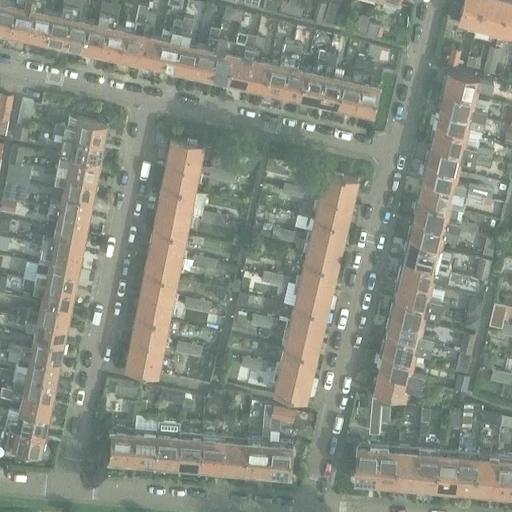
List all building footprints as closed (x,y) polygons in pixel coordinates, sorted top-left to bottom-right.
[(0,0),(0,32),(8,34),(15,3),(7,1),(6,0),(0,0)] [(20,34),(27,36),(35,0),(16,0),(15,3),(8,34),(20,37),(20,34)] [(45,43),(52,11),(43,9),(45,0),(35,0),(27,36),(34,37),(33,40),(45,43)] [(56,42),(64,44),(73,0),(64,0),(61,13),(52,11),(45,43),(56,45),(56,42)] [(81,51),(88,19),(79,17),(83,0),(73,0),(64,44),(71,45),(71,48),(81,51)] [(329,0),(324,19),(333,22),(339,3),(329,0)] [(463,0),(459,20),(476,24),(482,0),(463,0)] [(507,0),(482,0),(476,24),(499,30),(507,0)] [(511,0),(507,0),(499,30),(511,33),(511,0)] [(93,51),(100,52),(111,3),(102,1),(97,21),(88,19),(81,51),(93,53),(93,51)] [(118,59),(125,27),(115,25),(120,5),(111,3),(100,52),(108,54),(107,56),(118,59)] [(129,59),(136,60),(147,12),(149,6),(140,4),(134,29),(125,27),(118,59),(129,61),(129,59)] [(136,63),(154,67),(162,35),(152,33),(156,14),(147,12),(136,60),(136,63)] [(179,73),(191,75),(198,43),(189,41),(194,18),(185,16),(184,20),(173,68),(180,70),(179,73)] [(166,67),(173,68),(184,20),(175,18),(170,37),(162,35),(154,67),(165,69),(166,67)] [(366,33),(369,23),(361,21),(358,31),(366,33)] [(380,26),(369,23),(366,33),(377,36),(380,26)] [(203,75),(209,77),(220,28),(211,26),(207,45),(198,43),(191,75),(202,78),(203,75)] [(227,83),(234,51),(225,49),(229,30),(220,28),(209,77),(217,78),(216,81),(227,83)] [(238,83),(245,85),(256,36),(247,34),(243,53),(234,51),(227,83),(237,85),(238,83)] [(263,91),(270,59),(261,57),(266,38),(256,36),(245,85),(253,86),(252,89),(263,91)] [(274,91),(282,93),(293,44),(283,42),(280,54),(272,52),(270,59),(263,91),(273,93),(274,91)] [(299,99),(306,67),(297,65),(301,46),(293,44),(282,93),(289,94),(288,97),(299,99)] [(461,51),(453,49),(450,63),(458,65),(461,51)] [(310,99),(318,101),(329,52),(320,50),(316,70),(306,67),(299,99),(310,102),(310,99)] [(336,107),(343,75),(334,73),(338,54),(329,52),(318,101),(325,102),(325,105),(336,107)] [(348,107),(354,109),(365,60),(357,58),(353,78),(343,75),(336,107),(347,110),(348,107)] [(375,62),(365,60),(354,109),(362,110),(361,113),(371,115),(372,112),(373,113),(380,84),(370,82),(375,62)] [(445,76),(442,88),(476,96),(479,85),(492,88),(494,80),(449,69),(448,75),(445,76)] [(441,100),(440,106),(485,117),(487,108),(474,105),(476,96),(442,88),(440,98),(441,100)] [(12,96),(0,93),(0,95),(0,116),(8,118),(12,96)] [(34,101),(22,98),(17,123),(29,125),(34,101)] [(433,124),(480,135),(481,135),(483,125),(485,117),(440,106),(439,111),(436,112),(433,124)] [(77,116),(71,115),(69,124),(55,122),(53,131),(102,141),(104,134),(106,134),(108,123),(106,123),(106,122),(77,116)] [(9,121),(0,119),(0,132),(6,134),(9,121)] [(29,126),(17,123),(14,135),(26,137),(29,126)] [(433,138),(431,143),(477,154),(492,158),(494,149),(477,145),(480,135),(433,124),(431,135),(433,138)] [(101,148),(102,141),(53,131),(51,140),(71,143),(69,154),(101,160),(103,148),(101,148)] [(171,136),(166,161),(199,168),(204,143),(171,136)] [(428,149),(425,161),(459,170),(462,159),(475,162),(477,154),(431,143),(430,148),(428,149)] [(25,146),(12,144),(8,167),(20,169),(25,146)] [(99,170),(101,160),(69,154),(68,161),(48,157),(46,168),(95,178),(97,170),(99,170)] [(166,161),(162,183),(194,189),(199,168),(166,161)] [(424,175),(422,181),(484,196),(487,186),(457,179),(459,170),(425,161),(422,173),(424,175)] [(223,168),(211,165),(209,175),(221,177),(223,168)] [(94,184),(95,178),(46,168),(44,177),(64,180),(62,190),(94,196),(96,184),(94,184)] [(235,171),(223,168),(221,177),(233,180),(235,171)] [(325,170),(319,195),(352,203),(357,178),(325,170)] [(419,187),(416,198),(463,210),(466,199),(483,203),(484,196),(422,181),(421,185),(419,187)] [(297,184),(285,182),(283,191),(295,194),(297,184)] [(162,183),(157,205),(190,212),(194,189),(162,183)] [(309,187),(297,184),(295,194),(307,197),(309,187)] [(92,207),(94,196),(62,190),(60,199),(40,195),(38,205),(88,214),(89,207),(92,207)] [(346,225),(352,203),(319,195),(314,217),(346,225)] [(414,218),(459,229),(473,232),(476,223),(461,220),(463,210),(416,198),(413,209),(415,212),(414,218)] [(86,222),(88,214),(38,205),(37,213),(56,217),(54,227),(86,233),(89,222),(86,222)] [(157,205),(153,227),(185,234),(190,212),(157,205)] [(214,212),(203,209),(200,219),(212,222),(214,212)] [(214,212),(212,222),(224,224),(226,215),(214,212)] [(314,217),(309,238),(341,246),(346,225),(314,217)] [(410,225),(407,236),(424,240),(424,244),(441,248),(444,234),(457,237),(459,229),(414,218),(412,224),(410,225)] [(287,228),(275,225),(273,234),(285,237),(287,228)] [(33,232),(31,241),(81,251),(82,243),(84,244),(86,233),(54,227),(52,236),(33,232)] [(153,227),(149,249),(181,255),(185,234),(153,227)] [(299,231),(287,228),(285,237),(296,240),(299,231)] [(406,253),(404,259),(449,270),(451,261),(449,261),(451,250),(441,248),(424,244),(424,240),(407,236),(404,250),(406,253)] [(496,238),(487,236),(483,253),(492,255),(496,238)] [(336,267),(341,246),(309,238),(304,260),(336,267)] [(79,258),(81,251),(31,241),(29,250),(49,254),(47,263),(79,270),(81,259),(79,258)] [(149,249),(144,271),(177,277),(181,255),(149,249)] [(206,256),(194,253),(192,262),(204,265),(206,256)] [(218,258),(206,256),(204,265),(215,268),(218,258)] [(491,260),(479,257),(474,276),(486,279),(491,260)] [(400,266),(397,278),(432,286),(434,275),(468,282),(470,275),(449,270),(404,259),(403,264),(400,266)] [(336,267),(304,260),(299,281),(331,289),(336,267)] [(77,280),(79,270),(47,263),(45,272),(26,268),(24,278),(73,288),(75,280),(77,280)] [(276,271),(265,268),(262,278),(274,281),(276,271)] [(144,271),(140,293),(172,299),(177,277),(144,271)] [(288,274),(276,271),(274,281),(286,283),(288,274)] [(72,295),(73,288),(24,278),(22,287),(41,290),(40,300),(72,306),(74,295),(72,295)] [(429,295),(432,286),(397,278),(395,288),(397,290),(395,296),(441,307),(443,298),(429,295)] [(326,311),(331,289),(299,281),(294,303),(326,311)] [(140,293),(136,314),(168,320),(172,299),(140,293)] [(392,303),(389,314),(423,322),(426,312),(439,315),(441,307),(395,296),(394,302),(392,303)] [(185,297),(183,306),(195,309),(197,299),(185,297)] [(209,302),(197,299),(195,309),(207,312),(209,302)] [(18,305),(17,314),(66,324),(68,316),(70,316),(72,306),(40,300),(38,309),(18,305)] [(321,332),(326,311),(294,303),(289,324),(321,332)] [(266,314),(254,311),(252,321),(264,323),(266,314)] [(65,331),(66,324),(17,314),(15,323),(34,327),(32,336),(64,343),(67,332),(65,331)] [(136,314),(132,336),(164,342),(168,320),(136,314)] [(278,317),(266,314),(264,323),(276,326),(278,317)] [(421,332),(423,322),(389,314),(386,325),(388,328),(387,333),(432,344),(434,335),(421,332)] [(511,324),(506,323),(503,332),(511,334),(511,324)] [(316,354),(321,332),(289,324),(284,346),(316,354)] [(466,371),(475,332),(467,330),(458,369),(466,371)] [(383,340),(380,351),(415,359),(417,349),(430,352),(432,344),(387,333),(386,338),(383,340)] [(62,353),(64,343),(32,336),(30,345),(11,342),(9,350),(59,360),(60,353),(62,353)] [(158,373),(164,342),(132,336),(129,350),(126,350),(124,360),(127,361),(125,366),(158,373)] [(177,340),(174,349),(186,352),(188,342),(177,340)] [(200,345),(188,342),(186,352),(198,355),(200,345)] [(310,375),(316,354),(284,346),(278,368),(310,375)] [(57,367),(59,360),(9,350),(8,359),(27,363),(25,373),(57,379),(59,368),(57,367)] [(379,365),(378,371),(423,381),(425,372),(412,369),(415,359),(380,351),(377,363),(379,365)] [(256,358),(244,355),(242,364),(254,367),(256,358)] [(268,360),(256,358),(254,367),(266,370),(268,360)] [(273,390),(305,398),(310,375),(278,368),(273,390)] [(507,372),(495,369),(492,379),(504,381),(507,372)] [(421,389),(423,381),(378,371),(377,376),(374,378),(372,385),(374,387),(374,390),(406,397),(408,386),(421,389)] [(55,390),(57,379),(25,373),(23,381),(4,377),(2,386),(51,396),(53,389),(55,390)] [(50,404),(51,396),(2,386),(0,396),(20,400),(18,409),(50,416),(52,404),(50,404)] [(275,403),(275,404),(272,416),(271,430),(279,431),(280,418),(294,421),(297,408),(275,403)] [(389,404),(373,404),(373,428),(390,428),(389,404)] [(47,427),(50,416),(18,409),(16,419),(0,415),(0,424),(44,433),(45,426),(47,427)] [(155,464),(158,428),(159,415),(136,413),(135,426),(132,460),(142,461),(144,464),(155,464)] [(40,452),(44,433),(0,424),(0,434),(12,437),(10,447),(29,450),(29,452),(38,454),(38,452),(40,452)] [(132,460),(135,426),(112,424),(111,428),(109,430),(108,436),(110,439),(109,458),(110,459),(112,461),(119,461),(122,459),(132,460)] [(158,428),(155,464),(165,465),(167,463),(177,464),(180,430),(158,428)] [(202,432),(180,430),(177,464),(186,465),(189,467),(199,468),(202,432)] [(225,434),(202,432),(199,468),(210,469),(212,467),(222,468),(225,434)] [(247,436),(225,434),(222,468),(232,469),(234,471),(244,472),(247,436)] [(258,471),(267,472),(270,438),(247,436),(244,472),(255,473),(258,471)] [(370,482),(375,482),(378,443),(379,443),(380,438),(371,437),(370,442),(358,441),(355,480),(357,480),(359,483),(368,483),(370,482)] [(270,438),(267,472),(276,473),(278,475),(286,476),(288,473),(290,474),(292,453),(294,451),(295,444),(293,442),(293,440),(270,438)] [(384,485),(395,486),(398,445),(379,443),(378,443),(375,482),(382,482),(384,485)] [(408,485),(415,485),(419,446),(398,445),(395,486),(406,487),(408,485)] [(439,448),(419,446),(415,485),(421,486),(423,488),(435,489),(439,448)] [(449,488),(455,489),(458,450),(439,448),(435,489),(446,490),(449,488)] [(463,492),(475,493),(478,451),(458,450),(455,489),(461,489),(463,492)] [(498,453),(478,451),(475,493),(486,494),(489,491),(494,492),(498,453)] [(503,495),(511,495),(511,454),(498,453),(494,492),(501,492),(503,495)]
